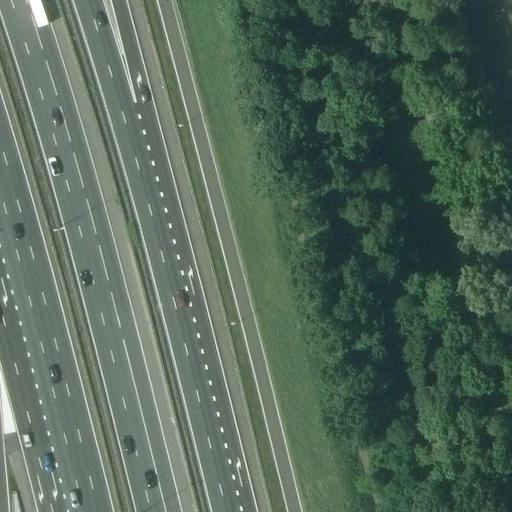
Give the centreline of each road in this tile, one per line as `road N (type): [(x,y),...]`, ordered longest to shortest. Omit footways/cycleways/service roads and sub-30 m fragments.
road 1 (motorway): [(155,511),(69,159),(20,0)]
road 2 (motorway): [(225,511),(123,104)]
road 3 (motorway): [(0,158),(88,511)]
